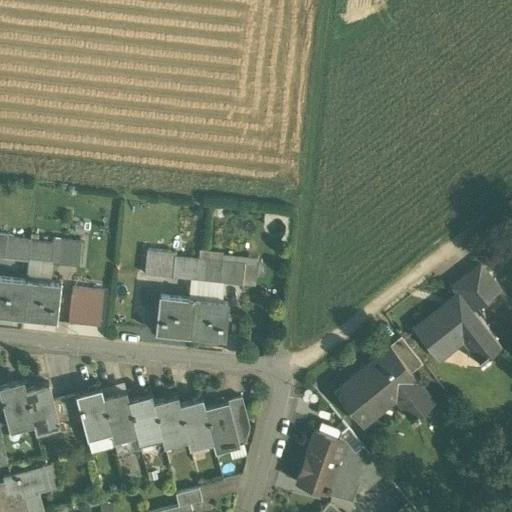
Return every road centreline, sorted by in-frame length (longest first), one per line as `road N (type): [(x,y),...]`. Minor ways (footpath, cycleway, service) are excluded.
road 1 (residential): [(0,335),(260,364),(282,378),(247,511)]
road 2 (track): [(282,378),(329,0)]
